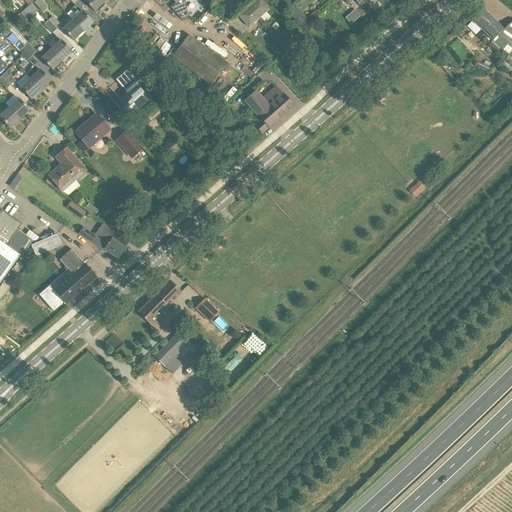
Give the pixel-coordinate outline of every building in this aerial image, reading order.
[(37,0),(35,3),(43,12),(49,8),(41,0),(37,0)] [(95,12),(105,3),(102,0),(77,0),(78,1),(78,0),(83,0),(84,0),(95,12)] [(255,0),(238,16),(249,28),(271,9),(263,0),(255,0)] [(292,3),(289,0),(279,0),(286,8),(292,3)] [(93,23),(82,11),(82,12),(76,6),(71,10),(76,16),(73,20),(83,32),(93,23)] [(33,15),(26,8),(20,14),(27,21),(33,15)] [(511,21),(504,30),(483,9),(471,20),(478,27),(503,51),(508,54),(511,49),(511,21)] [(304,14),(295,21),(300,26),(308,19),(304,14)] [(49,21),(57,30),(62,26),(53,17),(49,21)] [(74,41),(83,32),(73,20),(72,20),(63,29),(74,41)] [(53,34),(57,30),(49,21),(45,25),(53,34)] [(31,55),(32,56),(36,52),(10,24),(6,28),(15,36),(18,40),(25,47),(24,48),(31,55)] [(15,36),(6,28),(0,33),(0,37),(2,40),(8,36),(11,40),(15,36)] [(212,86),(227,64),(189,36),(173,57),(212,86)] [(149,48),(160,59),(170,49),(158,38),(149,48)] [(72,52),(65,45),(61,40),(52,49),(51,49),(62,61),(72,52)] [(51,49),(52,49),(48,46),(39,55),(53,70),(62,61),(51,49)] [(32,56),(31,55),(24,48),(22,50),(20,52),(28,60),(32,56)] [(490,67),(489,67),(484,64),(476,61),(474,66),(488,73),(490,67)] [(501,65),(511,73),(511,72),(511,68),(504,62),(501,65)] [(51,81),(40,70),(39,70),(35,66),(26,75),(41,91),(51,81)] [(139,82),(134,77),(128,69),(115,80),(128,94),(116,104),(123,112),(134,102),(140,109),(145,105),(146,106),(153,100),(145,91),(144,93),(136,84),(139,82)] [(2,76),(11,85),(15,81),(7,73),(2,76)] [(31,100),(41,91),(26,75),(17,84),(31,100)] [(0,82),(6,89),(11,85),(2,76),(0,78),(0,82)] [(261,121),(256,126),(262,133),(269,128),(294,107),(275,86),(263,97),(257,91),(244,102),(261,121)] [(30,111),(23,103),(16,96),(6,105),(9,108),(20,120),(30,111)] [(0,117),(10,129),(20,120),(9,108),(0,116),(0,117)] [(89,150),(111,131),(97,114),(75,133),(82,141),(88,148),(89,150)] [(144,150),(127,130),(115,141),(132,160),(144,150)] [(177,145),(171,139),(171,138),(162,146),(168,153),(169,153),(177,145)] [(83,153),(88,148),(82,141),(76,145),(83,153)] [(48,175),(55,183),(63,192),(68,196),(80,186),(76,181),(87,171),(67,148),(56,158),(61,164),(48,175)] [(425,188),(418,181),(408,191),(415,198),(425,188)] [(95,214),(98,210),(89,203),(86,207),(95,214)] [(77,206),(72,213),(81,220),(86,213),(77,206)] [(0,286),(33,241),(17,229),(21,224),(7,214),(2,211),(0,213),(0,286)] [(40,225),(34,231),(42,240),(49,235),(40,225)] [(126,249),(107,235),(102,241),(84,227),(79,234),(103,251),(104,249),(118,259),(126,249)] [(37,257),(63,245),(58,234),(31,245),(37,257)] [(73,275),(55,291),(66,304),(96,278),(86,265),(81,260),(72,250),(60,260),(73,275)] [(182,294),(177,288),(170,281),(139,313),(158,332),(165,325),(158,319),(182,294)] [(220,313),(206,298),(195,309),(209,323),(220,313)] [(165,368),(190,342),(180,332),(154,357),(165,368)]
